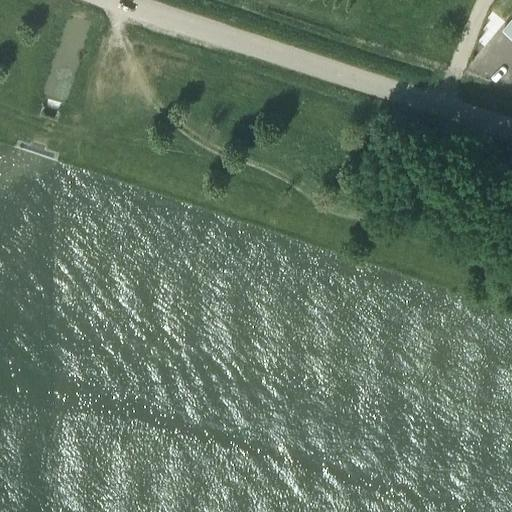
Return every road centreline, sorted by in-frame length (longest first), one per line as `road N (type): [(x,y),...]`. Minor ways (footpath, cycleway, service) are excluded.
road 1 (track): [(118,2),(112,41),(129,85),(192,141),(341,212),(511,267)]
road 2 (unclassified): [(511,131),(111,0)]
